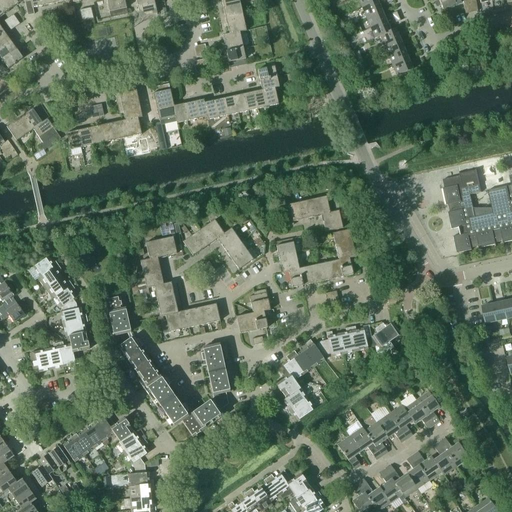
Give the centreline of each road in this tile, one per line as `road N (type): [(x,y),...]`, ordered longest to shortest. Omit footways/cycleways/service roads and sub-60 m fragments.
road 1 (residential): [(430,278),(361,150),(296,0)]
road 2 (residential): [(123,383),(101,353),(87,292),(50,239)]
road 3 (residential): [(179,58),(194,32),(183,14),(136,28),(135,66)]
road 4 (residential): [(400,0),(432,40),(511,17)]
road 5 (residential): [(341,484),(453,419)]
